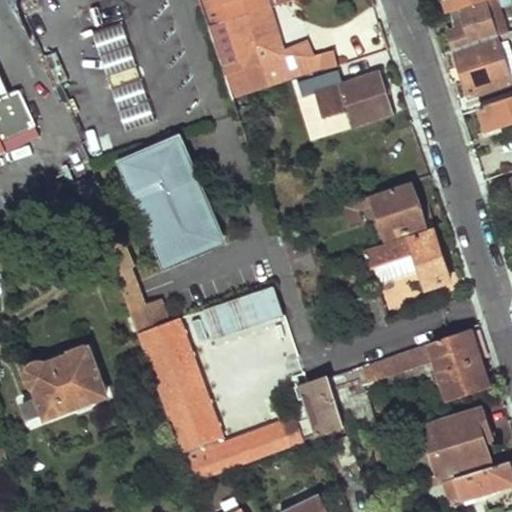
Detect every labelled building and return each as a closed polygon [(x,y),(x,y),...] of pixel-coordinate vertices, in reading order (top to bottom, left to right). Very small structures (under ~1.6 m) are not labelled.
[(113,0),(85,9),(127,129),(155,119),(113,0)] [(202,0),(211,26),(229,20),(268,7),(265,0),(202,0)] [(444,0),(449,13),(461,9),(484,2),(489,0),(444,0)] [(448,33),(454,51),(495,37),(484,2),(461,9),(462,12),(454,15),(459,30),(448,33)] [(268,7),(229,20),(244,66),(226,72),(235,98),(292,82),(268,7)] [(511,31),(495,37),(454,51),(470,97),(508,84),(496,45),(511,39),(511,31)] [(379,72),(332,87),(338,106),(343,104),(346,113),(337,116),(342,132),(393,115),(379,72)] [(0,150),(37,135),(17,87),(6,92),(0,94),(0,150)] [(511,98),(477,110),(479,115),(473,117),(479,134),(511,123),(511,98)] [(247,107),(239,110),(245,125),(254,122),(247,107)] [(165,264),(221,241),(179,138),(122,161),(165,264)] [(410,184),(371,197),(379,221),(374,223),(376,229),(382,227),(385,240),(425,226),(424,222),(433,219),(430,209),(421,212),(412,185),(411,184),(410,184)] [(352,202),(340,206),(347,225),(358,222),(352,202)] [(403,238),(364,251),(370,270),(415,255),(422,273),(410,277),(413,286),(424,282),(427,290),(450,282),(433,230),(404,240),(403,238)] [(136,268),(120,234),(101,243),(116,274),(119,274),(139,334),(169,323),(161,300),(145,306),(132,269),(136,268)] [(271,288),(201,310),(211,340),(281,318),(271,288)] [(353,302),(364,332),(389,323),(378,293),(353,302)] [(169,323),(139,334),(184,455),(224,440),(179,319),(169,323)] [(469,330),(365,366),(368,374),(371,373),(373,378),(380,376),(381,379),(410,369),(420,362),(421,365),(429,363),(428,360),(433,358),(446,402),(489,388),(469,330)] [(38,401),(23,407),(28,421),(44,415),(47,421),(107,398),(89,351),(28,374),(38,401)] [(358,368),(328,378),(344,427),(347,436),(405,417),(398,397),(370,406),(358,368)] [(321,428),(315,430),(317,436),(344,427),(328,378),(307,385),(321,428)] [(422,479),(425,489),(440,484),(439,479),(496,461),(480,410),(423,428),(437,474),(422,479)] [(299,421),(188,464),(195,482),(305,440),(299,421)] [(511,474),(508,462),(444,483),(445,487),(430,492),(434,504),(449,499),(451,505),(511,484),(511,474)] [(330,511),(324,497),(291,511),(330,511)] [(400,511),(397,500),(375,508),(375,511),(400,511)]
